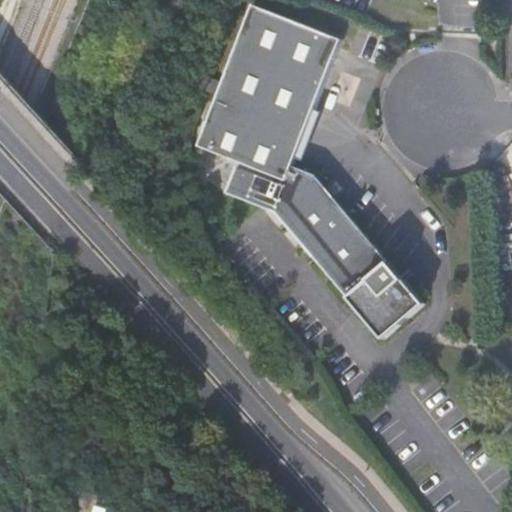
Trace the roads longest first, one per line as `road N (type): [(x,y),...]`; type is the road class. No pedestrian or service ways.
road 1 (secondary): [(335,511),(0,122)]
road 2 (secondary): [(0,162),(304,511)]
